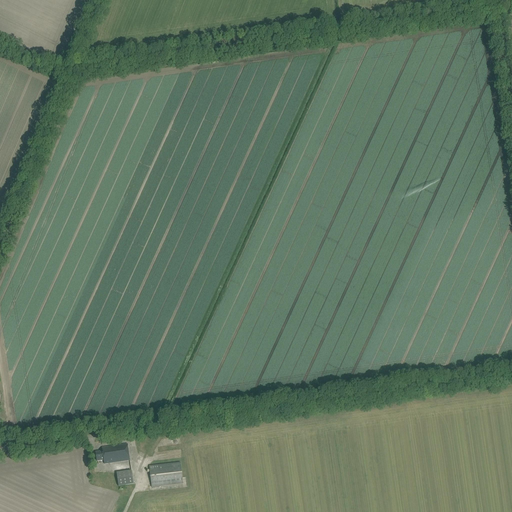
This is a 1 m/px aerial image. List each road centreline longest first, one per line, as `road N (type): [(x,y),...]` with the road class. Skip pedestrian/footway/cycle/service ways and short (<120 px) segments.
road 1 (unclassified): [(0,450),(511,374)]
road 2 (track): [(1,241),(100,0)]
